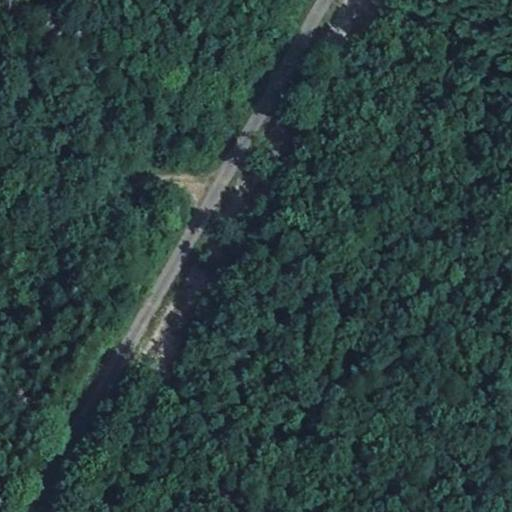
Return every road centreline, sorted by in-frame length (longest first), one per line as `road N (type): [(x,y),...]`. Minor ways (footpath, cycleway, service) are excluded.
road 1 (track): [(36,511),(212,205)]
road 2 (track): [(212,205),(329,0)]
